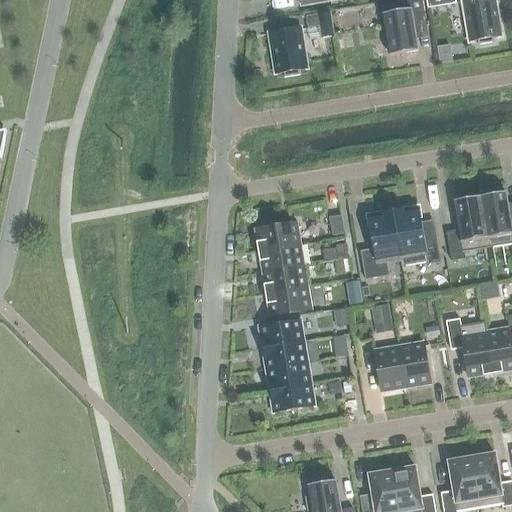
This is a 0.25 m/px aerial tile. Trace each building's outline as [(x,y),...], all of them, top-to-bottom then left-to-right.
[(382,14),(389,56),(417,52),(412,22),(424,20),(420,0),(396,0),(398,12),(382,14)] [(425,0),(427,9),(456,4),(455,0),(425,0)] [(493,0),(468,0),(461,1),(468,43),(476,42),(477,46),(492,43),(492,39),(500,38),(493,0)] [(332,37),(329,13),(317,15),(320,39),(332,37)] [(299,28),(267,34),(274,75),(282,74),(283,78),(299,75),(298,72),(306,70),(299,28)] [(504,193),(479,197),(487,249),(511,245),(511,247),(511,246),(511,222),(509,222),(504,193)] [(463,253),(487,249),(479,197),(453,201),(458,231),(445,233),(450,262),(464,260),(463,253)] [(402,210),(392,212),(401,262),(400,262),(400,267),(426,263),(426,265),(440,263),(436,238),(423,241),(418,211),(414,212),(413,208),(402,210)] [(386,265),(400,262),(401,262),(392,212),(382,214),(382,213),(370,215),(371,219),(367,220),(372,250),(359,252),(364,281),(388,276),(386,265)] [(328,218),(331,236),(343,234),(340,216),(328,218)] [(258,252),(300,245),(296,224),(254,231),(258,252)] [(334,259),(347,256),(345,243),(332,245),(334,259)] [(303,267),(300,245),(258,252),(261,274),(303,267)] [(342,260),(333,262),(336,275),(344,273),(342,260)] [(303,267),(261,274),(265,296),(307,289),(303,267)] [(310,310),(307,289),(265,296),(269,317),(310,310)] [(349,307),(362,305),(360,289),(347,291),(349,307)] [(390,323),(387,305),(370,308),(373,326),(390,323)] [(336,328),(348,326),(345,310),(333,312),(336,328)] [(508,329),(486,333),(485,333),(492,375),(511,371),(511,345),(511,341),(511,340),(511,316),(506,317),(508,329)] [(467,379),(492,375),(485,333),(486,333),(484,323),(460,327),(459,320),(445,323),(450,352),(462,349),(467,379)] [(261,349),(303,342),(299,321),(258,328),(261,349)] [(307,364),(303,342),(261,349),(265,371),(307,364)] [(422,343),(398,347),(405,389),(429,385),(422,343)] [(381,394),(405,389),(398,347),(373,351),(381,394)] [(268,393),(310,386),(307,364),(265,371),(268,393)] [(342,384),(343,394),(351,393),(349,383),(342,384)] [(314,407),(310,386),(268,393),(272,414),(314,407)] [(470,459),(479,510),(501,506),(501,509),(511,506),(511,486),(511,482),(499,484),(494,455),(470,459)] [(467,511),(479,510),(470,459),(447,462),(452,492),(440,494),(442,511),(467,511)] [(414,468),(391,472),(396,511),(434,511),(431,496),(419,498),(414,468)] [(373,511),(396,511),(391,472),(367,476),(373,511)] [(352,511),(352,509),(340,511),(335,481),(307,486),(309,497),(305,498),(307,511),(352,511)]
